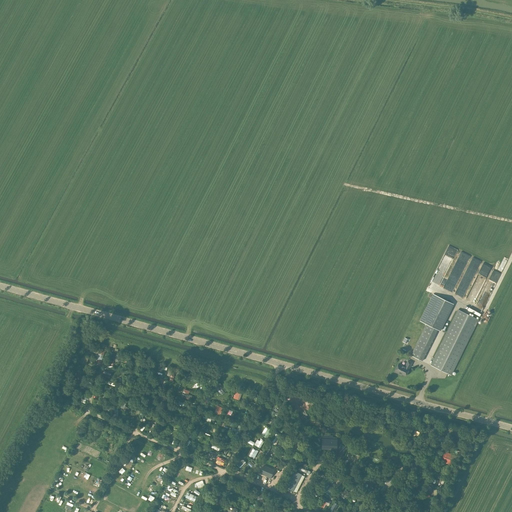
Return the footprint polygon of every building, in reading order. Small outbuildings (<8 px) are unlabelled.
[(460,251),(457,259),(467,263),(470,255),(460,251)] [(488,302),(503,267),(497,265),(479,306),(480,303),(483,304),(484,300),(488,302)] [(434,294),(421,321),(441,330),(454,304),(434,294)] [(479,319),(459,309),(431,365),(451,375),(479,319)] [(416,346),(411,355),(422,361),(427,352),(416,346)] [(82,354),(80,363),(87,365),(89,355),(82,354)] [(395,371),(399,373),(400,372),(406,376),(410,369),(409,368),(412,362),(409,360),(407,364),(408,364),(407,367),(399,363),(395,371)] [(152,367),(145,364),(143,369),(145,370),(145,371),(148,372),(150,372),(152,367)] [(183,389),(181,396),(191,399),(192,395),(188,394),(189,391),(183,389)] [(279,402),(278,402),(275,402),(274,404),(273,405),(275,406),(276,408),(276,411),(280,412),(281,408),(281,406),(279,404),(279,402)] [(220,415),(223,407),(216,405),(213,413),(220,415)] [(265,426),(261,435),(267,438),(272,430),(265,426)] [(438,441),(446,443),(448,437),(440,435),(438,441)] [(254,444),(260,448),(264,442),(258,438),(254,444)] [(450,445),(458,448),(460,442),(452,439),(450,445)] [(337,440),(322,440),(322,445),(325,445),(325,448),(337,448),(337,440)] [(210,446),(218,451),(221,447),(213,442),(210,446)] [(137,447),(133,445),(127,457),(131,460),(137,447)] [(254,459),(258,451),(251,447),(247,455),(254,459)] [(241,458),(235,463),(239,467),(245,462),(241,458)] [(274,470),(263,465),(260,473),(267,476),(267,477),(270,478),(274,470)] [(294,471),(286,487),(293,491),(301,475),(294,471)] [(325,488),(330,491),(334,484),(330,482),(325,488)] [(184,497),(194,501),(196,496),(187,492),(184,497)] [(323,499),(320,505),(323,506),(326,501),(330,503),(331,501),(325,497),(324,500),(323,499)]
